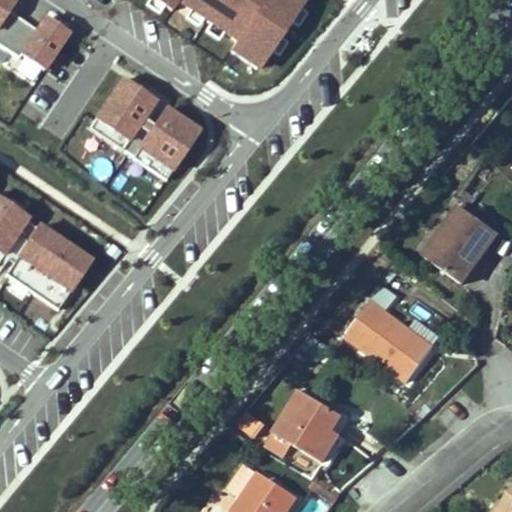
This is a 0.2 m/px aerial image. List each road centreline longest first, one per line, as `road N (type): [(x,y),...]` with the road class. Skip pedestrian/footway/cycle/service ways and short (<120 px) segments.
road 1 (secondary): [(511,11),(96,511)]
road 2 (residential): [(49,389),(262,135)]
road 3 (residential): [(62,0),(262,135)]
road 4 (residential): [(262,135),(368,0)]
road 5 (residential): [(389,511),(473,439),(511,425)]
